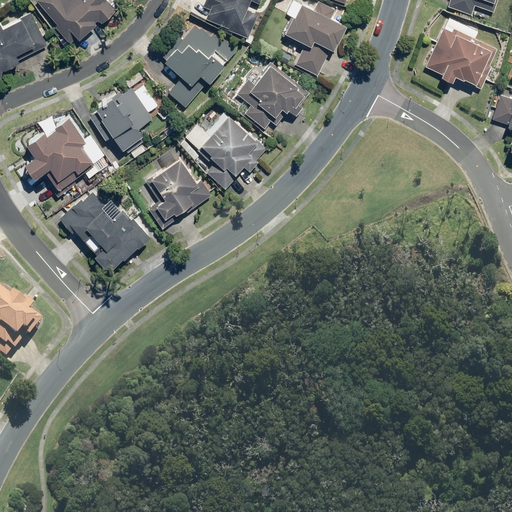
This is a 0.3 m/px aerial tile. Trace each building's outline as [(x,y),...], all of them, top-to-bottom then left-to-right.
[(40,0),(74,39),(81,33),(82,35),(100,20),(98,17),(100,15),(104,20),(117,9),(109,0),(40,0)] [(212,7),(209,17),(231,25),(230,28),(250,36),(259,12),(249,8),(252,0),(261,0),(262,0),(205,0),(204,4),(212,7)] [(318,0),(316,4),(307,0),(303,0),(298,12),(294,10),(283,33),(305,43),(296,62),(320,74),(334,44),(338,45),(350,20),(334,13),(337,6),(324,0),(318,0)] [(447,0),(447,2),(473,10),(475,2),(496,8),(498,0),(447,0)] [(4,19),(0,21),(0,69),(4,71),(6,66),(24,58),(22,55),(49,43),(33,11),(6,24),(4,19)] [(179,34),(162,52),(184,72),(171,88),(188,103),(211,76),(214,79),(240,48),(217,28),(212,33),(202,25),(201,26),(197,22),(183,37),(179,34)] [(444,23),(427,62),(481,86),(498,46),(444,23)] [(311,90),(271,59),(255,80),(250,76),(238,92),(252,103),(246,110),(267,126),(272,118),(278,123),(291,106),(298,112),(305,103),(303,101),(311,90)] [(155,116),(133,84),(123,91),(121,88),(99,103),(101,106),(91,113),(107,137),(117,130),(127,145),(146,132),(141,125),(155,116)] [(511,95),(501,93),(494,116),(511,121),(511,95)] [(268,146),(231,111),(197,147),(214,162),(208,169),(229,188),(249,166),(252,168),(261,158),(258,156),(268,146)] [(72,112),(31,138),(39,150),(28,157),(38,172),(49,166),(61,185),(99,161),(85,140),(89,137),(72,112)] [(201,154),(186,137),(181,142),(197,158),(201,154)] [(184,154),(147,178),(160,198),(150,205),(164,225),(214,193),(203,177),(200,179),(184,154)] [(133,215),(125,207),(116,216),(105,204),(107,202),(94,189),(85,197),(82,195),(61,215),(74,229),(78,226),(99,249),(96,251),(111,267),(151,230),(135,213),(133,215)] [(0,351),(7,357),(26,333),(29,336),(43,318),(29,307),(33,302),(24,295),(22,298),(11,290),(10,292),(0,284),(0,351)]
